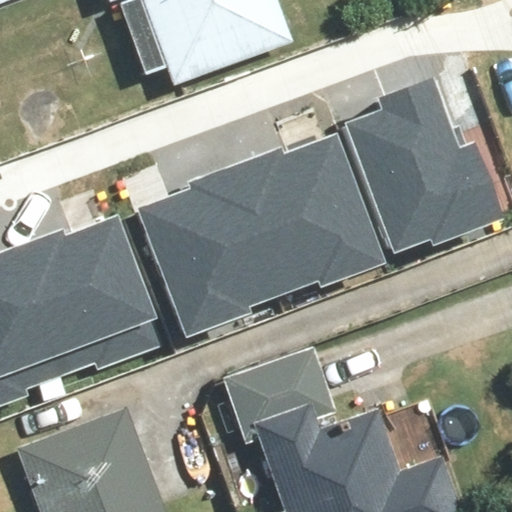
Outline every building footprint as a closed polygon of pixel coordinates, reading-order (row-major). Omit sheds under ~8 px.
[(98,0),(100,5),(109,1),(137,80),(160,72),(166,90),(288,46),(271,0),(98,0)] [(346,126),(396,255),(433,240),(435,246),(507,219),(477,141),(458,148),(432,81),(379,101),(383,112),(346,126)] [(139,212),(187,340),(254,316),(251,309),(320,283),(322,288),(381,266),(334,141),(285,159),(282,150),(189,185),(191,193),(139,212)] [(0,254),(0,402),(169,344),(123,212),(0,254)] [(314,348),(214,378),(230,430),(246,426),(270,509),(259,511),(455,511),(436,446),(392,459),(377,408),(335,420),(314,348)] [(158,511),(123,416),(13,456),(33,511),(158,511)]
